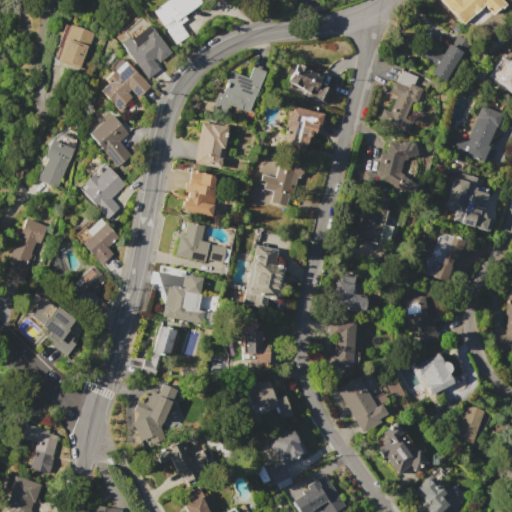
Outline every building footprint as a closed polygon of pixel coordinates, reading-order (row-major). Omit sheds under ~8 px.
[(151,12),(166,0),(198,0),(200,2),(183,15),(186,20),(179,24),(188,35),(175,44),(151,12)] [(439,0),(486,0),(483,3),(480,0),(475,5),(478,8),(462,24),(439,0)] [(69,24),(93,33),(81,69),(56,61),(57,58),(55,57),(66,27),(68,28),(69,24)] [(119,43),(128,37),(129,39),(147,25),(150,28),(151,27),(171,52),(158,62),(155,58),(152,61),(159,69),(147,78),(119,43)] [(423,42),(441,53),(447,44),(450,46),(456,35),(469,42),(461,55),(460,55),(443,82),(429,74),(434,66),(416,55),(423,42)] [(511,95),(486,76),(503,52),(511,58),(511,95)] [(127,64),(148,86),(137,97),(130,89),(126,93),(130,97),(125,102),(127,103),(118,111),(98,90),(107,82),(103,79),(112,71),(116,74),(127,64)] [(286,81),(289,75),(284,73),(286,67),(291,69),(293,64),(320,75),(317,83),(331,89),(325,104),(302,94),(305,89),(286,81)] [(264,71),(248,112),(228,104),(226,110),(212,105),(217,92),(221,94),(230,71),(247,77),(251,66),(264,71)] [(400,70),(416,76),(412,86),(420,89),(415,103),(412,102),(405,119),(412,122),(407,133),(376,121),(382,108),(389,111),(395,95),(388,92),(392,81),(395,82),(400,70)] [(290,105),(314,112),(315,110),(323,113),(319,125),(317,124),(308,155),(287,150),(287,148),(280,142),(290,105)] [(480,105),(501,113),(495,127),(494,126),(486,145),(488,146),(481,163),(452,151),(457,137),(465,141),(480,105)] [(110,113),(119,124),(123,121),(130,130),(118,140),(129,155),(115,167),(86,133),(100,121),(110,113)] [(199,122),(203,122),(202,127),(207,128),(208,123),(226,126),(222,148),(219,147),(217,157),(220,158),(218,167),(192,163),(199,122)] [(37,180),(46,158),(43,156),(50,139),(73,148),(56,188),(37,180)] [(388,140),(397,143),(408,140),(409,143),(413,142),(416,154),(407,156),(407,159),(402,160),(399,172),(402,174),(402,176),(411,181),(404,194),(380,177),(388,140)] [(278,160),(303,165),(300,178),(292,176),(285,206),(268,202),(271,190),(262,188),(263,184),(258,183),(260,175),(274,178),(278,160)] [(77,188),(91,174),(92,174),(103,163),(123,185),(110,198),(118,207),(106,219),(77,188)] [(189,170),(212,174),(211,177),(213,178),(211,185),(213,186),(211,194),(214,195),(210,217),(178,210),(180,200),(184,201),(184,197),(186,197),(186,196),(185,195),(185,194),(186,193),(186,192),(182,191),(184,183),(186,183),(189,170)] [(452,178),(442,207),(462,214),(458,226),(474,231),(486,195),(475,190),(476,188),(473,187),(476,178),(468,175),(468,176),(460,173),(458,179),(452,178)] [(387,198),(384,214),(380,213),(377,225),(380,226),(376,243),(352,238),(355,224),(358,225),(362,208),(359,207),(362,192),(387,198)] [(26,217),(46,225),(40,243),(35,242),(25,267),(30,269),(25,283),(3,275),(19,233),(20,233),(26,217)] [(99,218),(117,237),(105,247),(111,254),(99,265),(78,241),(87,233),(85,231),(99,218)] [(187,222),(202,225),(199,240),(208,242),(204,261),(174,255),(178,235),(184,236),(187,222)] [(452,236),(464,240),(449,282),(433,277),(438,263),(442,264),(452,236)] [(219,261),(222,246),(208,244),(206,259),(219,261)] [(241,304),(254,245),(276,250),(273,264),(282,267),(272,311),(241,304)] [(72,283),(89,268),(91,271),(94,268),(103,277),(92,287),(87,280),(78,289),(72,283)] [(342,272),(354,275),(349,293),(357,295),(357,296),(365,298),(361,313),(329,304),(335,281),(339,282),(342,272)] [(166,285),(170,286),(170,285),(180,286),(182,274),(202,278),(196,310),(202,311),(200,324),(160,317),(166,285)] [(507,292),(511,292),(511,347),(506,350),(500,353),(496,337),(506,333),(507,292)] [(403,299),(424,296),(426,308),(424,309),(424,312),(425,312),(426,317),(425,317),(425,319),(430,317),(438,342),(423,346),(416,324),(404,325),(403,314),(407,314),(406,309),(404,309),(403,299)] [(42,298),(74,321),(61,338),(30,315),(42,298)] [(234,318),(253,318),(253,330),(261,330),(261,347),(267,347),(267,363),(241,363),(241,354),(239,354),(239,337),(235,333),(234,332),(234,318)] [(353,321),(352,352),(357,352),(356,365),(351,364),(351,366),(334,365),(335,337),(327,336),(328,319),(353,321)] [(158,325),(175,330),(167,357),(160,355),(154,374),(140,370),(143,359),(148,360),(158,325)] [(446,373),(448,375),(449,374),(453,382),(429,394),(425,385),(426,384),(421,373),(419,374),(414,364),(437,352),(441,360),(440,361),(441,363),(443,362),(445,363),(447,363),(448,365),(449,367),(449,369),(448,371),(446,372),(446,373)] [(335,389),(357,376),(375,406),(379,403),(386,414),(377,419),(379,422),(361,432),(335,389)] [(273,408),(248,417),(238,389),(266,380),(273,399),(283,395),(290,416),(277,420),(273,408)] [(160,383),(174,388),(168,404),(175,407),(168,425),(138,413),(147,390),(156,393),(160,383)] [(464,405),(474,407),(483,411),(472,446),(454,440),(464,405)] [(426,462),(413,472),(408,465),(395,475),(375,448),(382,443),(376,435),(395,421),(403,431),(397,436),(410,454),(416,449),(426,462)] [(41,443),(20,438),(23,424),(48,430),(47,434),(57,436),(52,457),(38,453),(41,443)] [(286,465),(285,466),(284,467),(289,476),(287,476),(291,483),(277,489),(274,483),(272,484),(264,468),(276,461),(268,443),(278,437),(278,436),(293,429),(305,452),(286,461),(286,463),(286,465)] [(186,455),(201,449),(206,462),(190,469),(189,466),(178,471),(175,472),(170,458),(157,464),(155,458),(170,452),(167,446),(179,441),(186,455)] [(295,511),(289,501),(306,490),(303,486),(323,474),(342,507),(333,511),(319,511),(316,507),(307,511),(295,511)] [(30,511),(39,483),(12,475),(1,511),(30,511)] [(426,477),(433,485),(435,483),(443,492),(439,496),(445,502),(448,500),(453,504),(444,511),(422,511),(416,505),(421,500),(411,491),(426,477)] [(183,493),(197,486),(203,498),(200,499),(205,511),(184,511),(181,506),(187,503),(183,493)]
